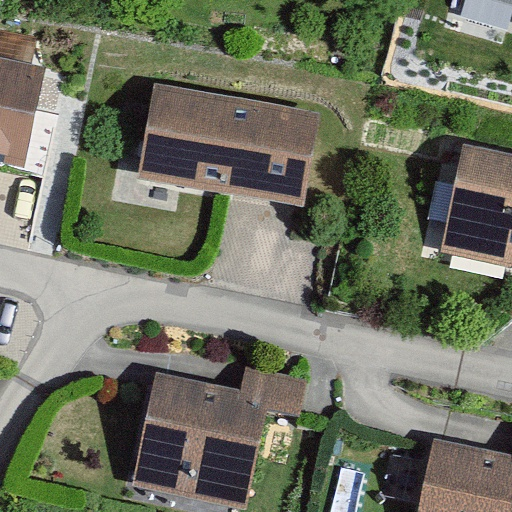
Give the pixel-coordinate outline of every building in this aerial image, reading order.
[(36,39),(1,31),(0,33),(0,56),(31,63),(36,39)] [(45,70),(0,60),(0,155),(25,161),(45,70)] [(320,114),(156,84),(153,101),(139,173),(303,204),(307,182),(320,114)] [(511,154),(462,144),(457,167),(439,252),(509,267),(511,261),(511,154)] [(256,459),(266,411),(297,418),(306,379),(246,366),(243,380),(239,399),(156,381),(134,485),(239,508),(245,509),(256,459)] [(511,511),(511,455),(434,438),(418,511),(511,511)]
